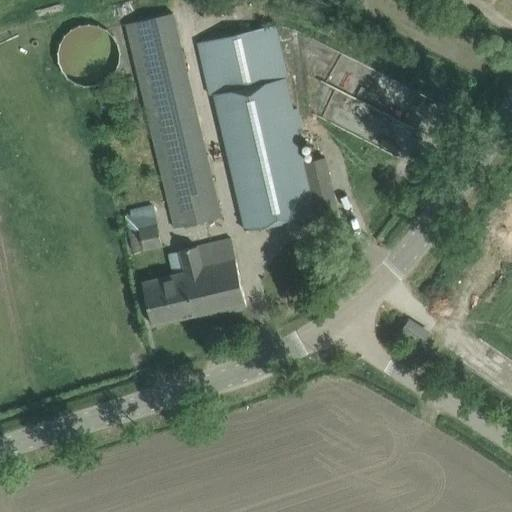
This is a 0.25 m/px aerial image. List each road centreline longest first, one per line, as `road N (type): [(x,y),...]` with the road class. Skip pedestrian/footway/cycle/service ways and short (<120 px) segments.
road 1 (tertiary): [(0,447),(234,374),(332,323)]
road 2 (tertiary): [(332,323),(408,253),(511,113)]
road 3 (unclassified): [(511,442),(332,323)]
